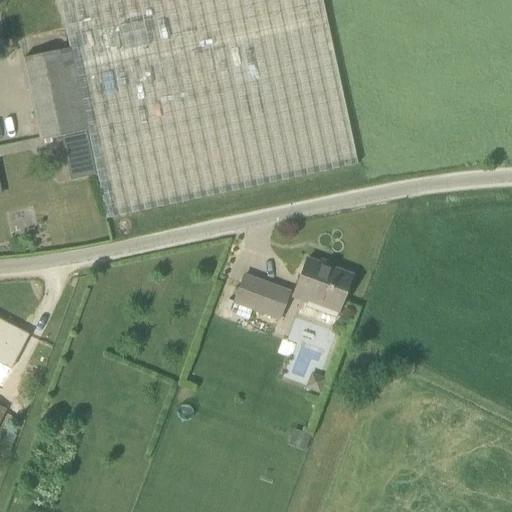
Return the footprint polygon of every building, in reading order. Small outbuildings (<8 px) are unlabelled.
[(357,165),(321,0),(58,0),(69,49),(87,131),(63,136),(69,165),(64,166),(68,183),(97,176),(106,219),(357,165)] [(40,141),(63,136),(87,131),(69,49),(23,59),(40,141)] [(307,260),(293,297),(308,303),(310,298),(339,309),(351,276),(307,260)] [(279,319),(289,293),(244,276),(234,302),(279,319)] [(0,363),(6,366),(22,337),(0,325),(0,363)]
